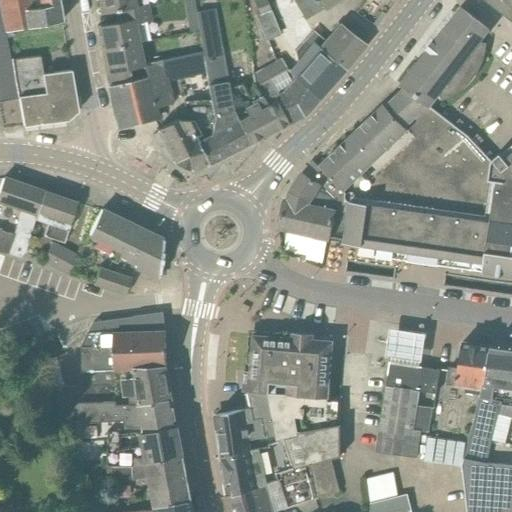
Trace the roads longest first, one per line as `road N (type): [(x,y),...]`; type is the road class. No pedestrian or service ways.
road 1 (residential): [(511,319),(304,288),(245,254)]
road 2 (tertiary): [(237,206),(345,95),(422,0)]
road 3 (tertiary): [(213,511),(190,370),(208,263)]
road 4 (residential): [(84,167),(99,118),(78,0)]
